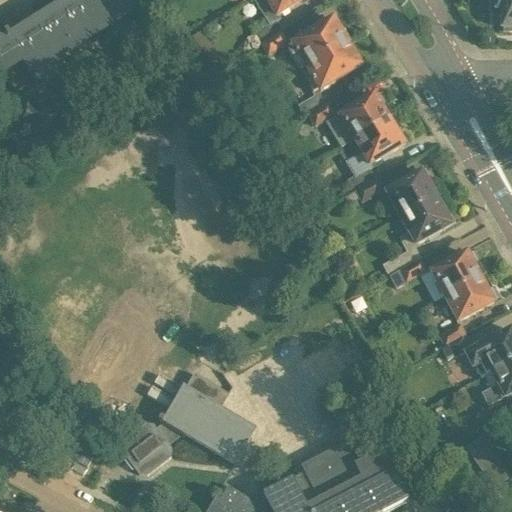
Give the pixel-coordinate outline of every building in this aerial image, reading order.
[(6,39),(0,42),(0,78),(7,74),(4,70),(20,61),(30,77),(137,10),(130,0),(66,0),(68,3),(7,41),(6,39)] [(265,0),(277,18),(306,0),(265,0)] [(511,0),(493,0),(494,9),(496,9),(496,13),(502,12),(502,31),(506,31),(510,34),(511,33),(511,0)] [(298,56),(307,70),(347,45),(333,21),(292,46),(293,48),(287,51),(292,60),(298,56)] [(208,46),(201,34),(184,46),(191,57),(208,46)] [(281,34),(261,47),(268,57),(288,45),(281,34)] [(361,68),(347,45),(307,70),(314,82),(308,86),(313,95),(312,95),(313,98),(296,108),(304,121),(308,119),(326,108),(317,92),(319,91),(320,93),(361,68)] [(339,118),(353,141),(392,118),(385,106),(381,109),(374,97),(339,118)] [(329,106),(326,108),(308,119),(314,130),(336,117),(329,106)] [(400,130),(392,118),(353,141),(361,155),(345,164),(354,179),(348,182),(355,193),(356,193),(375,182),(369,172),(373,170),(371,167),(404,146),(395,133),(400,130)] [(399,220),(440,198),(433,187),(428,189),(420,175),(384,195),(399,220)] [(376,181),(375,182),(356,193),(362,204),(382,192),(376,181)] [(446,210),(440,198),(399,220),(407,235),(398,239),(406,255),(382,268),(388,279),(389,279),(400,272),(420,262),(411,245),(412,245),(414,247),(449,227),(441,213),(446,210)] [(465,254),(430,274),(420,279),(433,305),(444,299),(484,278),(476,262),(471,265),(465,254)] [(420,262),(400,272),(389,279),(395,290),(427,273),(420,262)] [(491,289),(484,278),(444,299),(456,322),(492,303),(486,292),(491,289)] [(446,349),(462,340),(466,338),(460,327),(439,338),(446,349)] [(486,361),(493,374),(511,363),(511,334),(510,331),(474,351),(481,363),(486,361)] [(448,363),(469,352),(463,340),(442,352),(448,363)] [(511,363),(493,374),(499,385),(480,396),(487,408),(476,414),(485,428),(506,416),(499,403),(502,402),(501,400),(511,394),(511,363)] [(148,392),(170,402),(179,383),(157,373),(148,392)] [(182,437),(234,467),(235,467),(256,430),(221,410),(229,396),(194,375),(186,389),(184,388),(164,422),(161,420),(158,424),(162,426),(157,430),(154,426),(145,425),(121,444),(120,452),(125,458),(123,460),(132,472),(134,470),(138,476),(147,477),(171,459),(172,450),(169,447),(182,437)] [(304,475),(263,496),(263,498),(259,506),(228,488),(221,501),(217,498),(208,511),(391,511),(409,503),(383,452),(373,457),(365,442),(347,451),(344,445),(300,468),(304,475)]
